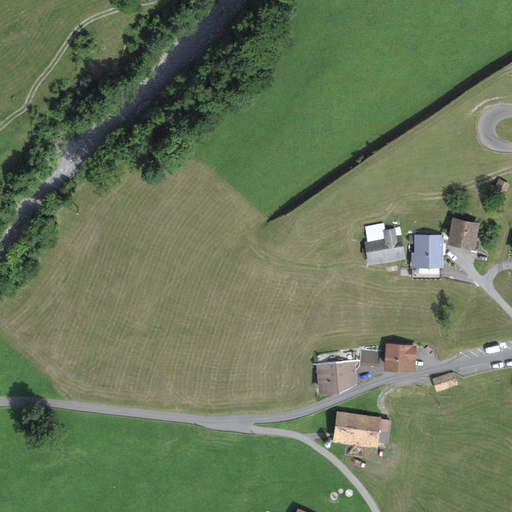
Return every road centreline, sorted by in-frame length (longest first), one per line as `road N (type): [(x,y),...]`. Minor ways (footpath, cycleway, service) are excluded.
road 1 (unclassified): [(511,353),(379,381),(307,411),(244,424),(0,401)]
road 2 (track): [(0,127),(25,108),(76,30),(154,0)]
road 3 (track): [(376,511),(341,465),(312,444),(244,424)]
road 4 (track): [(511,169),(444,194),(408,196),(386,214)]
